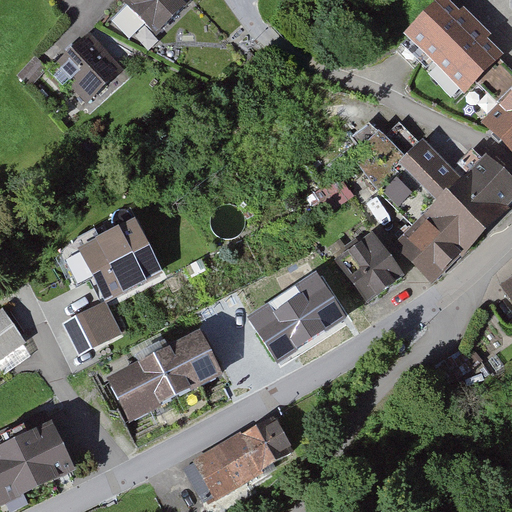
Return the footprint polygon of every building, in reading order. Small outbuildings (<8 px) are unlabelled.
[(123,0),(138,14),(134,19),(155,39),(160,34),(165,39),(193,10),(182,0),(123,0)] [(453,116),(508,57),(447,1),(414,37),(443,64),(422,88),(453,116)] [(95,109),(129,76),(92,37),(58,70),(95,109)] [(33,92),(49,74),(34,60),(18,79),(33,92)] [(511,155),(511,104),(487,130),(511,155)] [(490,242),(511,216),(511,178),(493,160),(471,184),(429,144),(411,164),(490,242)] [(438,293),(490,242),(411,164),(404,171),(411,177),(389,199),(421,231),(409,243),(419,253),(409,263),(438,293)] [(338,195),(308,214),(322,235),(352,216),(338,195)] [(79,259),(106,312),(163,284),(136,231),(79,259)] [(403,297),(415,289),(381,240),(341,267),(373,314),(383,307),(387,313),(406,301),(403,297)] [(511,285),(499,295),(511,313),(511,285)] [(298,309),(322,346),(355,325),(331,288),(298,309)] [(298,309),(263,331),(286,368),(322,346),(298,309)] [(18,363),(37,350),(11,313),(0,320),(0,373),(6,369),(14,382),(25,374),(18,363)] [(78,319),(66,324),(81,357),(93,352),(78,319)] [(108,386),(130,430),(223,383),(200,339),(108,386)] [(465,350),(438,367),(450,385),(477,368),(465,350)] [(491,377),(498,389),(507,383),(500,372),(491,377)] [(210,511),(211,511),(292,465),(269,426),(187,473),(210,511)] [(0,511),(2,511),(72,479),(49,430),(25,441),(20,431),(0,439),(0,511)]
